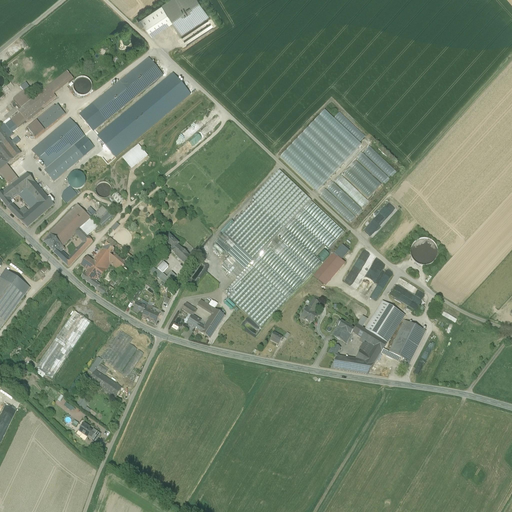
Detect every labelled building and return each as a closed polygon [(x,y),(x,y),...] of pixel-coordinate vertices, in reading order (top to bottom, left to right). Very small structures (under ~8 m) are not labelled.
[(198,0),(169,0),(162,5),(170,17),(172,20),(181,34),(209,16),(198,0)] [(162,5),(141,19),(149,31),(169,19),(170,17),(162,5)] [(209,21),(182,37),(187,45),(214,29),(209,21)] [(149,59),(120,82),(134,99),(162,76),(149,59)] [(48,88),(54,96),(74,81),(67,73),(48,88)] [(90,95),(90,78),(74,79),(74,96),(90,95)] [(134,99),(120,82),(93,105),(106,122),(134,99)] [(25,93),(26,95),(31,91),(27,85),(22,89),(25,93)] [(37,97),(45,107),(56,98),(54,96),(48,88),(37,97)] [(15,102),(21,109),(31,101),(26,95),(25,93),(15,102)] [(37,97),(18,112),(26,122),(29,120),(42,109),(45,107),(37,97)] [(38,122),(28,131),(36,141),(65,115),(57,106),(55,108),(38,122)] [(38,122),(55,108),(54,107),(37,121),(38,122)] [(30,122),(44,110),(42,109),(29,120),(30,122)] [(325,111),(280,157),(316,192),(361,146),(325,111)] [(334,118),(360,142),(365,136),(339,112),(334,118)] [(69,120),(31,153),(46,170),(74,147),(84,138),(69,120)] [(127,124),(127,123),(123,120),(122,120),(116,126),(120,130),(114,127),(100,138),(102,142),(104,140),(107,143),(110,141),(112,137),(113,138),(113,137),(116,135),(117,133),(119,131),(120,133),(125,127),(126,126),(125,125),(127,124)] [(3,126),(9,132),(13,129),(7,121),(3,124),(3,126)] [(169,166),(215,128),(211,123),(165,161),(169,166)] [(6,135),(9,133),(9,132),(3,126),(0,128),(6,135)] [(0,128),(0,170),(7,165),(21,154),(9,139),(6,135),(0,128)] [(148,157),(138,145),(122,159),(131,170),(148,157)] [(46,170),(45,172),(54,183),(83,157),(74,147),(46,170)] [(369,147),(364,153),(389,176),(394,171),(369,147)] [(357,160),(383,184),(389,178),(363,154),(357,160)] [(357,161),(344,174),(368,198),(381,185),(357,161)] [(7,165),(0,170),(0,173),(1,175),(9,168),(7,165)] [(9,168),(1,175),(10,187),(18,181),(9,168)] [(311,202),(279,171),(253,199),(255,202),(285,230),(311,202)] [(85,183),(85,180),(84,177),(82,175),(80,173),(77,172),(74,173),(71,174),(69,176),(68,178),(67,181),(68,184),(69,187),(72,189),(74,190),(77,190),(80,190),(83,188),(84,186),(85,183)] [(46,197),(27,174),(18,181),(10,187),(18,195),(26,189),(38,204),(46,197)] [(342,176),(336,183),(362,208),(368,201),(342,176)] [(334,182),(327,189),(356,217),(362,210),(334,182)] [(18,195),(10,187),(0,194),(0,199),(7,209),(10,212),(14,206),(12,204),(11,205),(9,202),(18,196),(18,195)] [(70,188),(59,197),(66,205),(77,195),(70,188)] [(18,195),(18,196),(30,210),(38,204),(26,189),(18,195)] [(327,189),(320,196),(349,223),(355,217),(327,189)] [(126,201),(117,192),(112,198),(120,206),(126,201)] [(20,212),(14,206),(10,212),(19,221),(28,228),(54,206),(46,197),(38,204),(30,210),(29,211),(24,215),(20,212)] [(285,230),(255,202),(216,244),(245,272),(251,266),(285,230)] [(285,230),(251,266),(287,300),(322,263),(314,256),(316,255),(325,246),(328,249),(344,233),(311,202),(285,230)] [(379,225),(378,231),(385,224),(388,220),(389,215),(392,216),(395,213),(396,209),(392,209),(389,206),(389,205),(388,204),(383,209),(382,212),(386,211),(386,210),(390,210),(389,213),(392,213),(391,214),(386,216),(383,218),(381,218),(383,220),(381,221),(382,222),(379,225)] [(98,228),(77,206),(49,235),(51,236),(52,235),(63,247),(76,235),(81,241),(87,237),(89,235),(98,228)] [(25,207),(20,212),(24,215),(29,211),(25,207)] [(102,207),(92,217),(97,222),(107,212),(102,207)] [(113,216),(109,211),(107,212),(97,222),(101,227),(113,216)] [(63,247),(52,235),(51,236),(44,244),(60,260),(65,255),(62,252),(65,249),(63,247)] [(179,245),(169,235),(167,238),(168,239),(163,244),(172,252),(177,246),(179,245)] [(83,244),(69,259),(65,255),(60,260),(69,268),(93,242),(87,237),(81,241),(83,244)] [(106,291),(103,296),(109,299),(136,262),(110,239),(102,251),(94,262),(90,259),(87,257),(81,267),(87,271),(100,281),(111,266),(119,271),(108,286),(109,287),(106,291)] [(417,266),(421,267),(427,267),(432,265),(436,260),(437,254),(437,249),(434,245),(429,241),(424,240),(419,241),(414,244),(411,249),(410,254),(411,259),(413,263),(417,266)] [(183,252),(182,250),(181,250),(177,246),(172,252),(171,252),(186,267),(192,261),(188,256),(187,255),(188,254),(184,251),(183,252)] [(97,247),(90,255),(92,256),(90,259),(94,262),(102,251),(97,247)] [(323,263),(329,255),(324,250),(317,258),(323,263)] [(337,258),(318,281),(323,286),(343,263),(337,258)] [(168,268),(163,264),(157,270),(162,275),(168,268)] [(287,300),(251,266),(245,272),(237,280),(273,315),(287,300)] [(162,275),(157,270),(156,272),(155,271),(153,269),(151,272),(167,287),(171,283),(162,275)] [(387,284),(393,273),(387,270),(381,282),(387,284)] [(100,281),(87,271),(81,279),(97,291),(100,287),(97,284),(100,281)] [(24,296),(0,278),(0,329),(24,296)] [(400,279),(390,295),(416,311),(426,295),(400,279)] [(273,315),(237,280),(224,294),(260,329),(273,315)] [(106,291),(100,287),(97,291),(103,296),(106,291)] [(174,293),(168,288),(164,298),(165,298),(170,301),(174,293)] [(319,303),(313,300),(309,306),(313,309),(312,310),(314,311),(319,303)] [(215,311),(201,301),(198,306),(212,315),(215,311)] [(141,307),(136,304),(133,312),(143,316),(147,308),(141,306),(141,307)] [(383,304),(375,317),(383,322),(391,309),(383,304)] [(152,308),(148,306),(147,308),(143,316),(142,319),(155,325),(159,315),(152,312),(152,310),(152,308)] [(188,308),(184,306),(182,310),(189,315),(193,317),(196,313),(194,312),(188,308)] [(308,309),(305,307),(303,311),(304,312),(302,316),(306,319),(305,321),(309,323),(311,320),(314,322),(317,317),(313,315),(314,313),(313,312),(314,311),(312,310),(313,309),(309,306),(308,309)] [(212,315),(205,327),(215,333),(225,317),(215,311),(212,315)] [(74,312),(36,368),(52,379),(90,323),(74,312)] [(193,317),(189,315),(187,318),(187,319),(189,321),(187,324),(201,333),(204,328),(199,325),(201,323),(193,317)] [(425,332),(405,322),(404,322),(389,353),(410,363),(425,332)] [(354,330),(341,323),(333,337),(346,344),(352,334),(354,331),(354,330)] [(391,338),(371,324),(366,332),(387,345),(391,338)] [(369,355),(362,350),(355,360),(339,358),(338,358),(337,359),(331,369),(367,375),(387,345),(366,332),(357,326),(354,330),(354,331),(352,334),(360,339),(364,342),(373,348),(369,355)] [(215,333),(205,327),(204,328),(201,333),(211,339),(215,333)] [(100,360),(112,369),(132,340),(119,331),(100,360)] [(280,338),(274,334),(270,341),(278,346),(283,339),(280,337),(280,338)] [(373,348),(364,342),(362,344),(360,349),(362,350),(369,355),(373,348)] [(341,349),(333,344),(327,354),(337,359),(338,358),(339,358),(340,357),(338,355),(341,349)] [(129,345),(113,369),(121,374),(137,350),(129,345)] [(138,351),(122,375),(127,379),(144,355),(138,351)] [(98,359),(89,372),(93,374),(95,371),(96,369),(100,364),(101,362),(98,359)] [(108,370),(100,364),(96,369),(105,375),(108,370)] [(121,388),(95,371),(93,374),(89,380),(114,398),(121,388)] [(90,410),(86,407),(89,402),(81,398),(77,405),(89,412),(90,410)] [(63,406),(73,412),(75,409),(65,403),(63,406)] [(87,426),(84,424),(77,435),(80,438),(82,435),(88,439),(92,432),(89,430),(89,429),(86,427),(87,426)]
